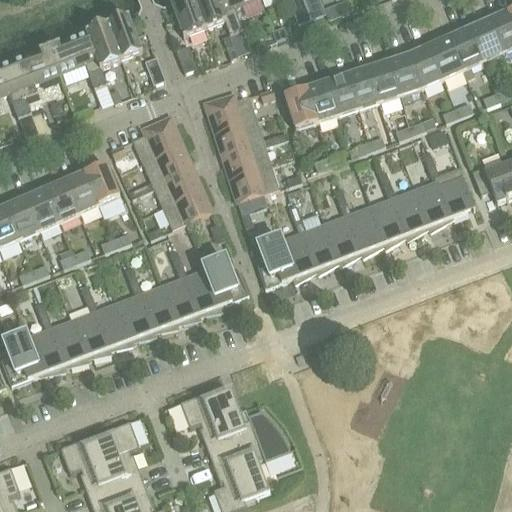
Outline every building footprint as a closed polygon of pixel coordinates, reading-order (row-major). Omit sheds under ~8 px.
[(171,6),(178,25),(184,41),(183,41),(183,42),(205,34),(192,0),(183,0),(169,5),(170,7),(171,6)] [(215,0),(192,0),(205,34),(225,26),(215,0)] [(215,0),(225,26),(230,40),(243,35),(235,13),(260,3),(258,0),(215,0)] [(503,59),(511,54),(511,25),(508,17),(488,26),(503,59)] [(129,22),(130,22),(129,21),(108,29),(122,66),(143,57),(143,56),(142,56),(129,22)] [(488,26),(468,34),(483,67),(503,59),(488,26)] [(108,29),(87,37),(101,73),(122,66),(108,29)] [(471,72),(483,67),(468,34),(448,43),(463,76),(467,84),(475,81),(471,72)] [(101,73),(87,37),(86,37),(87,38),(60,48),(59,47),(49,51),(60,79),(85,70),(95,96),(108,91),(101,73)] [(448,43),(428,52),(443,85),(463,76),(448,43)] [(40,56),(12,67),(25,102),(38,97),(35,89),(60,79),(49,51),(39,55),(40,56)] [(176,55),(185,78),(197,74),(188,51),(176,55)] [(234,51),(227,54),(231,65),(238,62),(234,51)] [(422,94),(443,85),(428,52),(409,61),(422,94)] [(400,101),(422,94),(409,61),(389,67),(400,101)] [(166,85),(157,62),(145,67),(154,90),(166,85)] [(31,119),(25,102),(12,67),(0,71),(0,102),(9,99),(19,124),(31,119)] [(389,67),(368,74),(379,108),(400,101),(389,67)] [(359,115),(379,108),(368,74),(348,80),(359,115)] [(338,121),(359,115),(348,80),(327,87),(338,121)] [(317,128),(338,121),(327,87),(306,94),(317,128)] [(497,98),(500,108),(511,103),(511,97),(510,93),(497,98)] [(317,128),(306,94),(285,101),(296,135),(317,128)] [(118,95),(110,98),(115,109),(122,106),(118,95)] [(272,95),(260,99),(263,107),(275,103),(272,95)] [(500,108),(497,98),(483,103),(487,113),(500,108)] [(249,102),(238,106),(208,115),(215,139),(257,126),(249,102)] [(456,113),(460,123),(473,118),(470,108),(456,113)] [(460,123),(456,113),(442,119),(446,128),(460,123)] [(265,148),(263,144),(257,126),(215,139),(223,162),(265,148)] [(409,131),(413,141),(426,136),(423,126),(409,131)] [(133,146),(143,169),(183,151),(173,128),(133,146)] [(413,141),(409,131),(395,137),(399,146),(413,141)] [(275,140),(277,149),(289,145),(286,136),(275,140)] [(230,185),(272,171),(266,152),(277,149),(275,140),(263,144),(265,148),(223,162),(230,185)] [(368,147),(372,156),(386,151),(382,142),(368,147)] [(372,156),(368,147),(355,152),(358,162),(372,156)] [(126,159),(122,151),(111,156),(115,164),(126,159)] [(193,173),(183,151),(143,169),(151,187),(140,192),(143,199),(154,195),(153,191),(193,173)] [(328,162),(331,172),(345,167),(341,157),(328,162)] [(428,173),(435,171),(430,157),(423,159),(428,173)] [(331,172),(328,162),(314,168),(318,177),(331,172)] [(511,202),(511,183),(505,165),(472,177),(481,200),(493,196),(497,208),(511,202)] [(85,178),(99,211),(120,202),(106,169),(85,178)] [(230,185),(238,209),(280,195),(272,171),(230,185)] [(437,186),(452,223),(475,215),(459,173),(439,181),(435,171),(428,173),(433,187),(437,186)] [(203,195),(193,173),(153,191),(154,195),(162,213),(203,195)] [(379,179),(384,192),(391,189),(386,176),(379,179)] [(99,211),(85,178),(65,186),(79,219),(99,211)] [(300,180),(286,185),(289,192),(302,188),(300,180)] [(45,195),(59,228),(79,219),(65,186),(45,195)] [(429,232),(452,223),(437,186),(433,187),(415,195),(429,232)] [(388,205),(370,212),(384,249),(407,241),(392,203),(396,202),(391,189),(384,192),(388,205)] [(129,197),(132,204),(143,199),(140,192),(129,197)] [(339,209),(346,206),(341,193),(334,196),(339,209)] [(45,195),(25,204),(39,237),(59,228),(45,195)] [(173,236),(213,218),(203,195),(162,213),(173,236)] [(415,195),(396,202),(392,203),(407,241),(429,232),(415,195)] [(19,245),(39,237),(25,204),(5,212),(19,245)] [(344,222),(325,229),(339,266),(362,258),(348,220),(351,219),(346,206),(339,209),(344,222)] [(294,226),(301,223),(296,210),(289,213),(294,226)] [(0,253),(19,245),(5,212),(0,214),(0,253)] [(370,212),(351,219),(348,220),(362,258),(384,249),(370,212)] [(249,218),(241,220),(246,233),(253,231),(249,218)] [(280,242),(279,242),(295,283),(317,275),(303,237),(306,236),(301,223),(294,226),(299,239),(282,245),(280,242)] [(223,242),(218,229),(210,232),(216,245),(223,242)] [(325,229),(306,236),(303,237),(317,275),(339,266),(325,229)] [(161,233),(147,238),(151,246),(164,240),(161,233)] [(128,238),(114,244),(118,253),(132,248),(128,238)] [(263,265),(257,268),(265,294),(295,283),(279,242),(258,250),(263,265)] [(118,253),(114,244),(101,249),(105,258),(118,253)] [(73,259),(77,269),(91,264),(87,254),(73,259)] [(170,258),(175,271),(182,269),(177,256),(170,258)] [(77,269),(73,259),(60,264),(64,274),(77,269)] [(204,271),(220,312),(249,301),(238,275),(231,277),(225,262),(204,271)] [(187,281),(182,269),(175,271),(180,284),(183,283),(198,320),(220,312),(204,271),(203,271),(205,275),(187,281)] [(33,275),(36,285),(50,279),(46,270),(33,275)] [(130,288),(138,286),(133,273),(125,276),(130,288)] [(36,285),(33,275),(19,280),(23,290),(36,285)] [(161,291),(175,329),(198,320),(183,283),(180,284),(161,291)] [(143,299),(138,286),(130,288),(135,301),(139,300),(153,337),(175,329),(161,291),(143,299)] [(85,306),(93,303),(88,290),(80,293),(85,306)] [(130,346),(153,337),(139,300),(135,301),(116,309),(130,346)] [(98,316),(93,303),(85,306),(90,318),(94,317),(108,354),(130,346),(116,309),(98,316)] [(40,323),(48,320),(43,307),(36,310),(40,323)] [(71,326),(86,363),(108,354),(94,317),(90,318),(71,326)] [(71,326),(53,333),(48,320),(40,323),(45,336),(49,334),(63,372),(86,363),(71,326)] [(26,339),(25,339),(41,380),(63,372),(49,334),(45,336),(28,342),(26,339)] [(41,380),(25,339),(4,347),(9,362),(1,365),(11,391),(41,380)] [(218,401),(237,451),(256,501),(270,496),(258,466),(264,464),(265,468),(291,458),(288,451),(285,446),(283,441),(280,437),(277,433),(273,428),(270,424),(266,420),(262,416),(248,422),(249,426),(244,428),(232,396),(218,401)] [(200,435),(210,461),(237,451),(218,401),(207,406),(204,399),(181,409),(190,434),(201,430),(203,434),(200,435)] [(98,447),(117,497),(144,487),(134,460),(131,461),(129,457),(140,453),(130,428),(107,437),(109,443),(98,447)] [(117,497),(98,447),(87,451),(85,445),(61,454),(70,479),(81,475),(83,480),(80,481),(90,507),(117,497)] [(256,501),(237,451),(210,461),(220,488),(223,487),(224,492),(214,496),(219,511),(246,511),(247,511),(245,505),(256,501)] [(0,511),(16,511),(14,506),(11,507),(10,502),(20,498),(11,473),(0,477),(0,511)] [(153,511),(144,487),(117,497),(122,511),(153,511)] [(122,511),(117,497),(90,507),(92,511),(122,511)]
